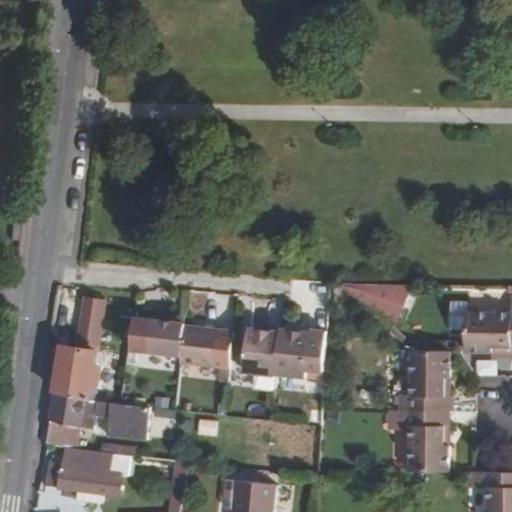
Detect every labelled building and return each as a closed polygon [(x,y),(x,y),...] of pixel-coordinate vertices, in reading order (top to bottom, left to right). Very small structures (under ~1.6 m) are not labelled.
[(409,314),(410,284),(348,284),(347,313),(409,314)] [(193,292),(192,308),(225,309),(225,293),(193,292)] [(65,350),(57,396),(90,399),(92,386),(98,387),(101,367),(95,367),(97,354),(104,304),(85,301),(79,352),(65,350)] [(469,330),(469,312),(469,302),(453,302),(453,330),(469,330)] [(469,352),(511,352),(511,312),(469,312),(469,330),(469,352)] [(182,357),(185,327),(185,324),(151,321),(136,320),(131,352),(147,354),(182,357)] [(236,331),(185,327),(182,357),(182,363),(233,368),(236,331)] [(325,374),(328,331),(309,330),(309,333),(301,333),(281,331),(281,334),(266,333),(249,332),(246,378),(278,380),(278,378),(305,379),(306,374),(325,374)] [(403,412),(453,412),(454,352),(450,352),(434,352),(434,342),(419,341),(419,352),(415,352),(414,395),(403,396),(403,412)] [(450,342),(434,342),(434,352),(450,352),(450,342)] [(500,375),(499,359),(479,360),(480,376),(500,375)] [(157,437),(161,408),(123,403),(90,399),(57,396),(49,443),(68,446),(78,448),(81,427),(157,437)] [(383,426),(403,427),(403,412),(383,411),(383,426)] [(414,427),(413,472),(452,473),(453,412),(403,412),(403,427),(414,427)] [(201,435),(220,435),(219,419),(200,419),(201,435)] [(87,449),(78,448),(68,446),(66,462),(51,460),(47,486),(121,499),(125,474),(110,471),(113,452),(87,449)] [(476,473),(473,473),(473,489),(481,489),(481,473),(476,473)] [(511,511),(511,473),(481,473),(481,489),(490,489),(490,511),(511,511)] [(231,511),(235,511),(239,481),(229,480),(226,505),(230,511),(231,511)] [(277,511),(281,487),(239,481),(235,511),(277,511)]
